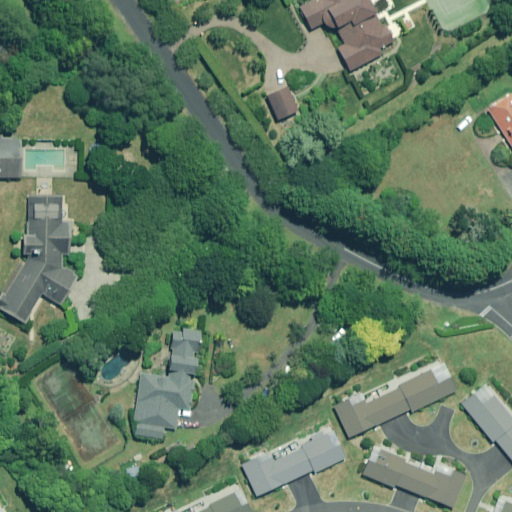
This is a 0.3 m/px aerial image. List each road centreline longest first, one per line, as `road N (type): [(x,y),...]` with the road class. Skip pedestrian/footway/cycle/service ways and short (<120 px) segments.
road 1 (residential): [(123,0),(247,183),(294,226),(430,291),(483,297)]
road 2 (residential): [(390,433),(475,465),(472,511)]
